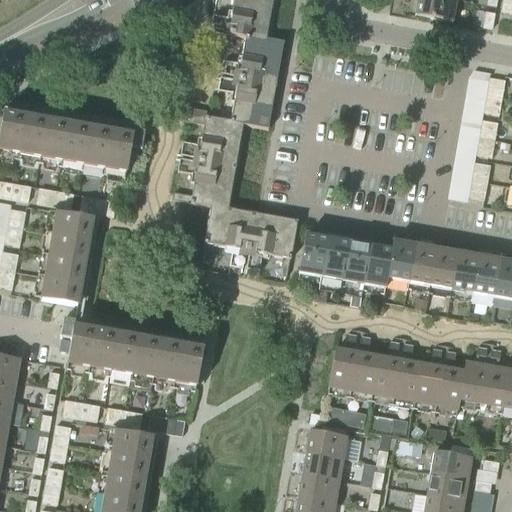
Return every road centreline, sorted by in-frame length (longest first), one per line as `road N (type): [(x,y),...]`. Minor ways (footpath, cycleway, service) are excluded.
road 1 (residential): [(310,149),(319,91),(450,113)]
road 2 (residential): [(430,235),(309,214),(301,204),(310,149)]
road 3 (residential): [(462,49),(354,29),(328,0)]
road 4 (residential): [(310,149),(440,174)]
